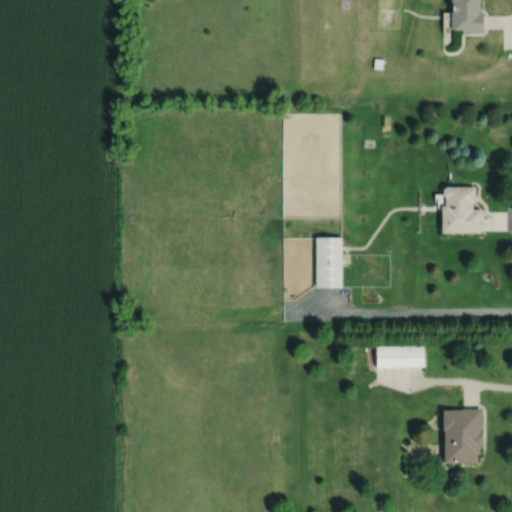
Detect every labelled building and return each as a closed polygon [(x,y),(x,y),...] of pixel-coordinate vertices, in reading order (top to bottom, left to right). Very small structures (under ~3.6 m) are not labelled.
[(478,0),(448,0),(449,30),(479,30),(478,0)] [(439,232),(479,232),(479,207),(473,207),(473,186),(439,186),(439,232)] [(312,287),(340,287),(340,236),(312,236),(312,287)] [(373,367),(422,367),(422,345),(373,345),(373,367)] [(440,409),(440,462),(479,462),(479,409),(440,409)]
